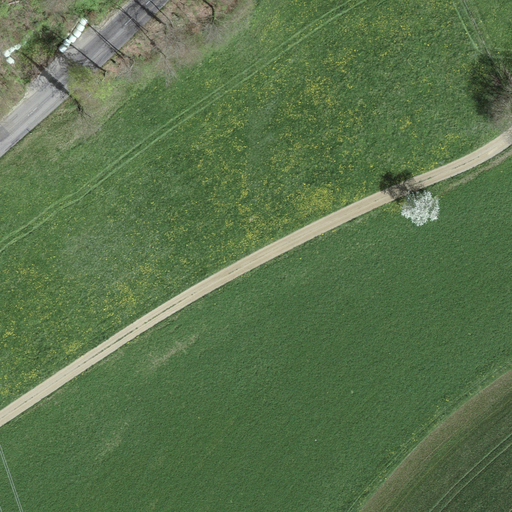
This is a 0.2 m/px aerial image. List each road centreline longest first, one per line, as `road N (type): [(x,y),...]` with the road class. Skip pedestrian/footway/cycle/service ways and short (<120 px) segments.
road 1 (track): [(0,418),(234,270),(511,134)]
road 2 (tertiary): [(150,0),(0,136)]
